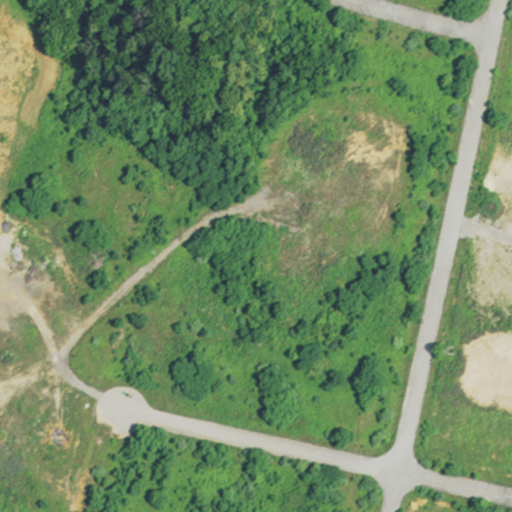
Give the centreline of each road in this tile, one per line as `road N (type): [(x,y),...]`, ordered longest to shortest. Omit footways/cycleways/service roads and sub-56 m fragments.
road 1 (residential): [(394,511),(499,0)]
road 2 (residential): [(122,412),(403,471)]
road 3 (residential): [(348,0),(492,37)]
